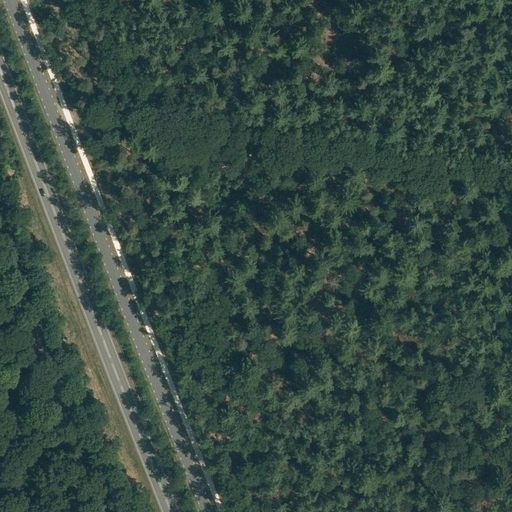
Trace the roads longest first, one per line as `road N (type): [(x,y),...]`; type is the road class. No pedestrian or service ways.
road 1 (tertiary): [(208,511),(9,0)]
road 2 (trunk): [(171,511),(0,71)]
road 3 (track): [(51,110),(511,179)]
road 4 (track): [(511,423),(197,130)]
road 5 (unclassified): [(114,511),(0,213)]
